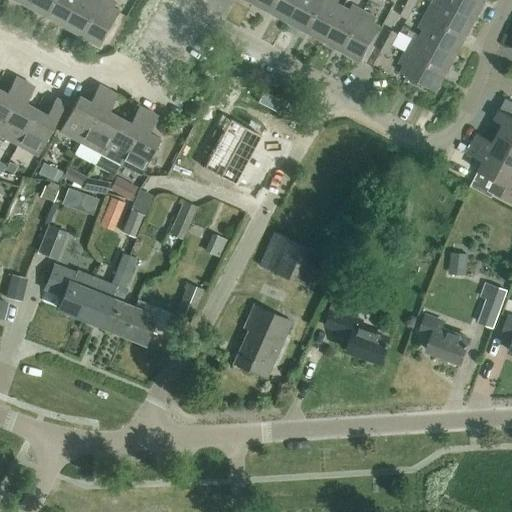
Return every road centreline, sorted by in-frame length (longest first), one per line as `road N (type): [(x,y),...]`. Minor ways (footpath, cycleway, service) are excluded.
road 1 (residential): [(142,441),(156,394),(207,318),(332,87)]
road 2 (unclassified): [(236,435),(511,418)]
road 3 (residential): [(195,13),(152,82),(88,70),(0,33)]
road 4 (residential): [(332,87),(349,107),(428,145),(460,125),(483,73)]
road 5 (residential): [(332,87),(195,13)]
